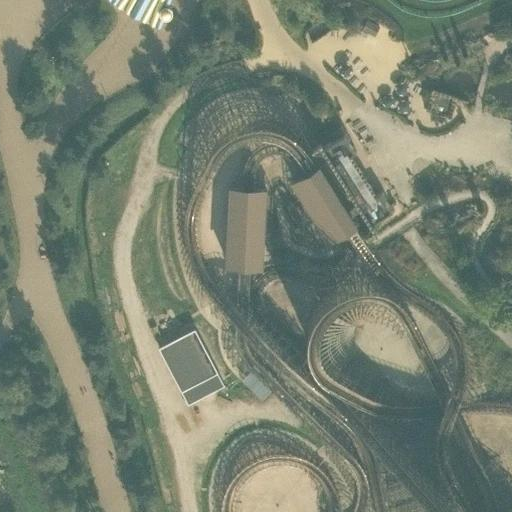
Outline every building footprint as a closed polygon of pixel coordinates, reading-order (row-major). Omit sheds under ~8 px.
[(105,0),(128,17),(149,30),(155,21),(161,13),(158,10),(157,5),(161,2),(165,2),(166,0),(105,0)] [(168,5),(165,2),(161,2),(157,5),(158,10),(161,13),(165,13),(169,9),(168,5)] [(380,26),(367,19),(362,30),(374,36),(380,26)] [(433,87),(427,109),(450,115),(456,94),(433,87)] [(359,166),(353,156),(357,153),(345,134),(336,139),(323,147),(329,156),(369,220),(370,223),(392,209),(382,192),(377,195),(359,166)] [(369,220),(329,156),(311,167),(303,172),(290,180),(312,216),(329,244),(344,235),(351,231),(369,220)] [(247,185),(226,185),(224,266),(245,266),(261,266),(263,189),(263,186),(247,185)]
